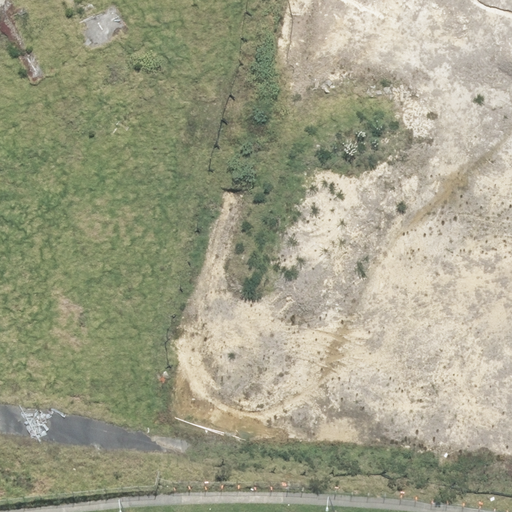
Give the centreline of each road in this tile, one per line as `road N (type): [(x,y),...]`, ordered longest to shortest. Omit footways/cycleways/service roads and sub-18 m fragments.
road 1 (residential): [(425,0),(350,316)]
road 2 (residential): [(186,328),(350,316)]
road 3 (residential): [(350,316),(511,340)]
